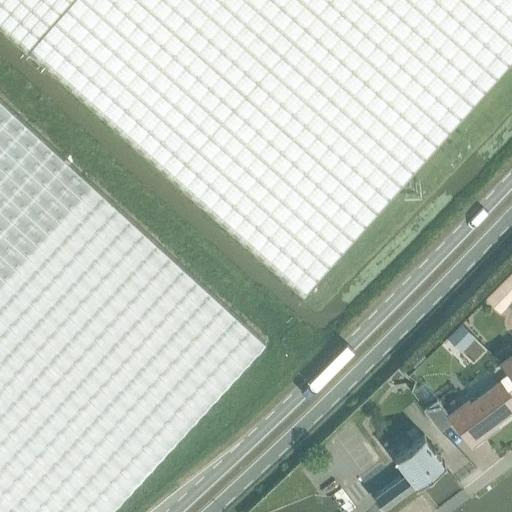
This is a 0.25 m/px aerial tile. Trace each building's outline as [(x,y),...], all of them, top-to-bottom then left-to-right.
[(511,0),(0,0),(0,24),(289,281),(303,294),(408,177),(511,60),(511,0)] [(108,511),(265,342),(0,102),(0,511),(108,511)] [(503,309),(511,299),(511,270),(511,269),(488,294),(503,309)] [(460,351),(475,335),(460,322),(446,336),(460,351)] [(510,375),(511,378),(511,349),(508,344),(494,353),(510,375)] [(423,404),(435,395),(424,381),(412,389),(423,404)] [(511,410),(511,397),(501,382),(463,409),(460,406),(449,414),(438,398),(425,407),(440,428),(453,419),(471,445),(482,437),(480,434),(511,410)] [(404,472),(372,496),(381,509),(414,486),(445,465),(424,435),(393,457),(404,472)]
